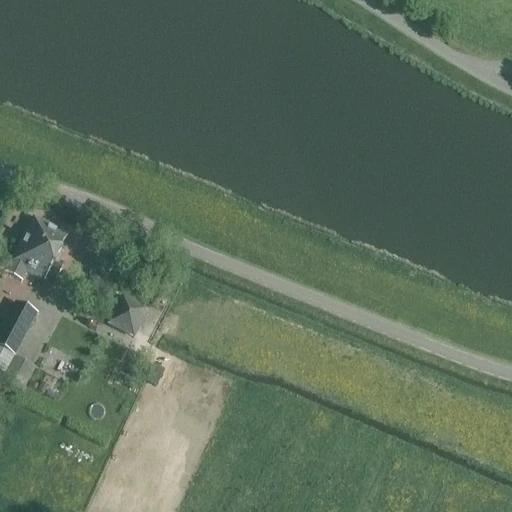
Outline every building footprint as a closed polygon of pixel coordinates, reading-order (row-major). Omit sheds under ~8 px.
[(44,282),(48,274),(56,277),(60,270),(53,266),(67,237),(33,220),(10,265),(44,282)] [(134,339),(148,312),(122,299),(108,326),(134,339)] [(0,350),(14,358),(15,357),(28,364),(38,346),(24,339),(37,316),(25,309),(16,304),(0,333),(0,350)] [(1,382),(22,394),(36,370),(15,358),(1,382)] [(154,367),(147,383),(156,387),(164,371),(154,367)] [(44,395),(48,388),(42,385),(38,392),(44,395)]
